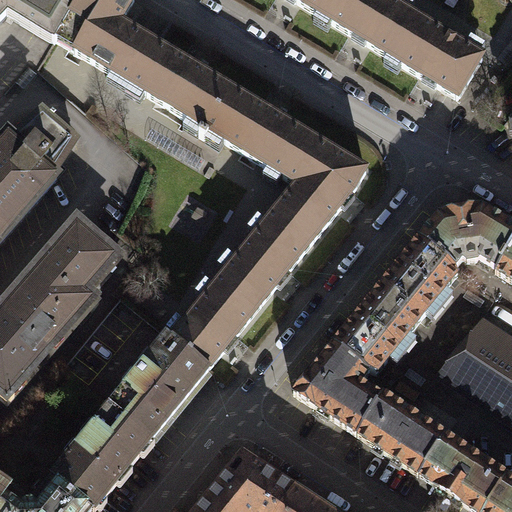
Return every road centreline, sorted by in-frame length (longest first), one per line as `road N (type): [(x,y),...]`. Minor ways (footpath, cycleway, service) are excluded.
road 1 (residential): [(442,158),(232,416)]
road 2 (residential): [(183,0),(442,158)]
road 3 (residential): [(377,511),(232,416)]
road 4 (residential): [(232,416),(154,511)]
